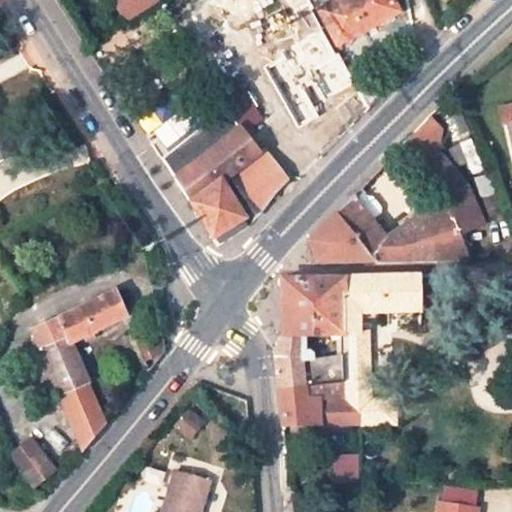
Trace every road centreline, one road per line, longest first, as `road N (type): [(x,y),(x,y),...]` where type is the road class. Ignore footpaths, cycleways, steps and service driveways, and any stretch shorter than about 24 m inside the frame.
road 1 (tertiary): [(233,296),(511,7)]
road 2 (unclassified): [(233,296),(194,261),(28,0)]
road 3 (tertiary): [(55,511),(233,296)]
road 4 (unclassified): [(233,296),(253,330),(277,511)]
